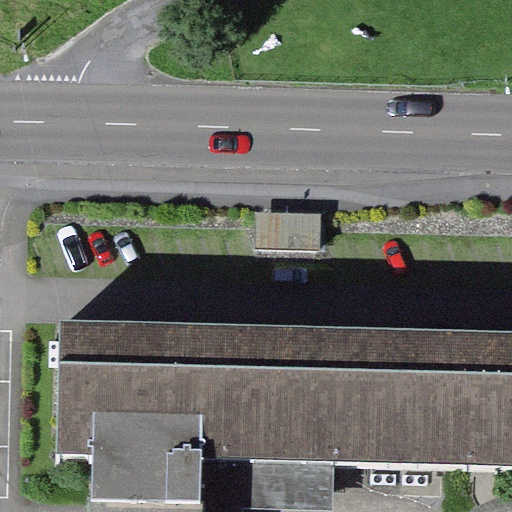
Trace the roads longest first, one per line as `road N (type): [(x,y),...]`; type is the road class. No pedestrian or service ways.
road 1 (primary): [(60,122),(511,136)]
road 2 (residential): [(199,0),(127,29),(79,80),(60,122)]
